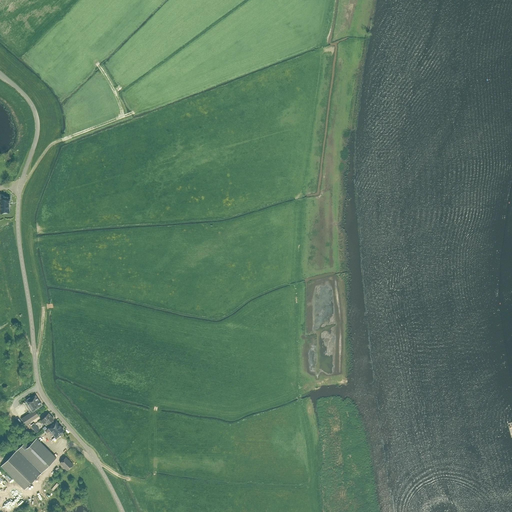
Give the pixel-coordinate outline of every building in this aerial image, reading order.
[(8,202),(10,197),(2,195),(1,199),(0,198),(0,211),(0,213),(8,212),(8,205),(7,205),(7,202),(8,202)] [(27,401),(23,403),(30,413),(21,418),(25,425),(39,416),(34,409),(41,405),(35,395),(30,398),(29,397),(26,399),(27,401)] [(53,419),(48,413),(43,417),(43,418),(40,420),(43,423),(45,420),(48,423),(53,419)] [(63,430),(55,421),(48,427),(49,427),(47,429),(55,439),(63,432),(62,430),(63,430)] [(34,423),(31,426),(35,432),(39,430),(34,423)] [(24,489),(31,482),(56,457),(36,438),(28,445),(25,442),(1,466),(24,489)] [(67,470),(73,464),(65,457),(60,463),(67,470)] [(56,473),(60,478),(64,474),(60,469),(56,473)]
